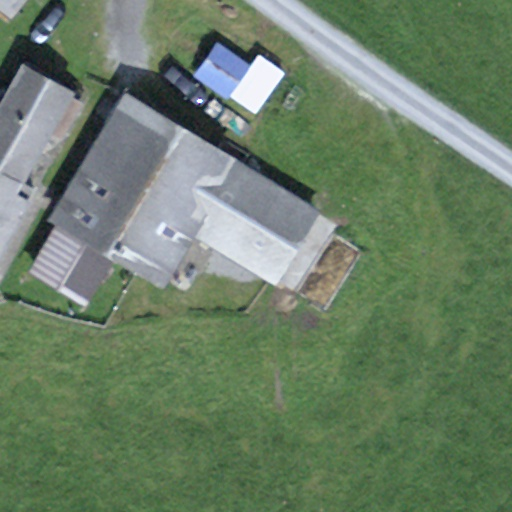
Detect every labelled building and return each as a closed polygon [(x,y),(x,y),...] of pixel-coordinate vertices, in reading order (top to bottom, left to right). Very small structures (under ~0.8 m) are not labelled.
[(0,0),(0,6),(23,24),(41,0),(0,0)] [(257,80),(220,55),(197,88),(261,132),(293,87),(265,68),(257,80)] [(0,120),(0,176),(20,188),(51,136),(62,143),(85,104),(29,71),(0,120)] [(173,285),(199,243),(289,296),(330,226),(134,110),(67,223),(173,285)] [(20,188),(0,176),(0,260),(37,198),(20,188)] [(66,237),(40,282),(92,313),(119,268),(66,237)]
